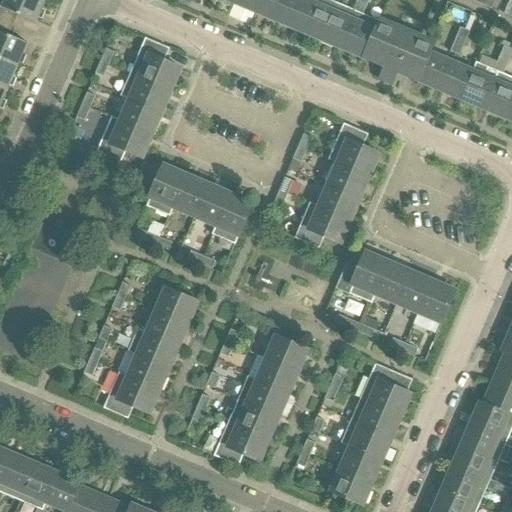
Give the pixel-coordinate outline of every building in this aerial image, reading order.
[(0,4),(0,19),(14,26),(20,14),(38,22),(48,0),(47,0),(4,0),(2,6),(0,4)] [(235,0),(234,2),(256,12),(261,0),(235,0)] [(261,0),(256,12),(278,21),(286,0),(261,0)] [(286,0),(278,21),(299,31),(312,0),(286,0)] [(312,0),(299,31),(321,40),(337,4),(328,0),(312,0)] [(358,0),(353,11),(337,4),(321,40),(343,49),(363,0),(358,0)] [(369,0),(363,0),(343,49),(364,59),(380,23),(378,22),(363,15),(369,0)] [(468,0),(490,9),(493,0),(468,0)] [(365,57),(385,66),(380,78),(386,80),(408,30),(380,17),(378,22),(380,23),(364,59),(365,59),(365,57)] [(0,59),(18,67),(29,43),(10,35),(14,26),(0,19),(0,59)] [(455,41),(465,45),(470,33),(460,29),(455,41)] [(421,35),(408,30),(386,80),(392,83),(397,70),(405,74),(416,79),(416,81),(418,82),(429,54),(419,49),(415,48),(421,35)] [(168,49),(146,40),(131,74),(169,91),(179,69),(163,62),(168,49)] [(465,45),(455,41),(450,53),(460,57),(465,45)] [(472,72),(473,72),(461,100),(483,109),(509,49),(504,47),(494,71),(476,63),(472,72)] [(511,54),(511,50),(509,49),(483,109),(504,119),(511,101),(511,78),(503,75),(511,54)] [(115,53),(107,50),(102,61),(110,65),(115,53)] [(429,54),(418,82),(439,91),(451,63),(429,54)] [(0,59),(0,87),(8,91),(18,67),(0,59)] [(96,74),(104,78),(110,65),(102,61),(96,74)] [(473,72),(472,72),(451,63),(439,91),(461,100),(473,72)] [(169,91),(131,74),(122,96),(160,113),(169,91)] [(0,109),(8,91),(0,87),(0,109)] [(96,97),(87,93),(82,105),(90,109),(96,97)] [(119,120),(112,118),(150,135),(160,113),(122,96),(121,97),(127,100),(119,120)] [(77,118),(85,121),(90,109),(82,105),(77,118)] [(150,135),(112,118),(97,154),(118,164),(124,151),(140,158),(150,135)] [(326,160),(337,165),(367,178),(377,154),(361,147),(366,135),(342,124),(326,160)] [(298,148),(307,152),(312,138),(304,135),(298,148)] [(307,152),(298,148),(290,169),(298,172),(307,152)] [(148,196),(152,197),(147,208),(170,218),(175,207),(172,206),(186,176),(161,165),(148,196)] [(367,178),(337,165),(328,187),(357,200),(367,178)] [(172,206),(175,207),(194,216),(208,185),(186,176),(172,206)] [(286,178),(280,190),(288,194),(294,181),(288,179),(286,178)] [(208,185),(194,216),(216,225),(230,195),(208,185)] [(357,200),(328,187),(318,208),(348,221),(357,200)] [(280,190),(275,202),(278,203),(283,206),(288,194),(280,190)] [(217,225),(213,234),(234,243),(238,234),(239,235),(252,205),(230,195),(216,225),(217,225)] [(318,208),(310,205),(295,239),(320,250),(325,238),(338,244),(348,221),(318,208)] [(145,241),(148,242),(157,246),(160,239),(148,233),(145,241)] [(160,239),(157,246),(169,251),(172,244),(160,239)] [(187,259),(191,261),(200,265),(204,257),(191,251),(187,259)] [(335,289),(348,295),(348,294),(371,305),(376,294),(375,293),(387,264),(364,254),(363,257),(357,255),(344,267),(335,289)] [(204,257),(200,265),(213,270),(216,263),(204,257)] [(375,293),(376,294),(397,303),(410,273),(387,264),(375,293)] [(432,283),(410,273),(397,303),(419,313),(432,283)] [(123,283),(118,296),(126,300),(131,287),(123,283)] [(432,283),(419,313),(442,322),(454,292),(432,283)] [(157,312),(188,325),(198,303),(166,290),(157,312)] [(118,296),(116,300),(112,308),(120,312),(126,300),(118,296)] [(148,334),(179,347),(188,325),(157,312),(148,334)] [(358,334),(361,326),(338,316),(335,324),(358,334)] [(363,326),(361,326),(358,334),(371,340),(375,331),(373,330),(376,323),(366,319),(363,326)] [(104,327),(99,338),(98,340),(107,343),(112,331),(104,327)] [(511,329),(503,350),(511,354),(511,329)] [(129,353),(138,357),(138,356),(169,369),(179,347),(148,334),(138,330),(129,353)] [(226,342),(234,346),(239,334),(231,330),(226,342)] [(308,351),(277,338),(268,359),(298,372),(308,351)] [(390,348),(394,349),(402,353),(406,345),(393,340),(390,348)] [(234,346),(226,342),(220,355),(228,358),(234,346)] [(406,345),(402,353),(415,358),(418,350),(406,345)] [(89,361),(98,365),(103,353),(94,349),(89,361)] [(497,378),(496,382),(511,388),(511,354),(503,350),(502,354),(506,356),(499,371),(501,371),(497,378)] [(138,357),(129,378),(160,392),(169,369),(138,356),(138,357)] [(259,381),(289,394),(298,372),(268,359),(259,381)] [(98,365),(89,361),(84,373),(93,377),(98,365)] [(376,364),(364,392),(361,399),(402,417),(412,394),(408,392),(413,380),(376,364)] [(119,374),(117,380),(104,408),(129,419),(134,407),(151,414),(160,392),(129,378),(119,374)] [(213,374),(208,386),(215,389),(220,377),(213,374)] [(330,386),(339,390),(344,379),(335,375),(330,386)] [(258,383),(250,379),(241,399),(280,416),(289,394),(259,381),(258,383)] [(490,392),(484,406),(511,418),(511,388),(496,382),(494,385),(491,393),(490,392)] [(330,386),(328,393),(324,400),(333,404),(339,390),(330,386)] [(197,406),(206,410),(211,399),(202,395),(197,406)] [(241,399),(232,421),(271,438),(280,416),(241,399)] [(361,399),(352,421),(392,439),(402,417),(361,399)] [(197,406),(191,420),(200,424),(206,410),(197,406)] [(481,406),(472,426),(507,442),(509,437),(511,430),(511,418),(484,406),(484,407),(481,406)] [(320,435),(325,422),(316,419),(311,431),(320,435)] [(232,421),(229,427),(216,456),(241,467),(246,455),(261,461),(271,438),(232,421)] [(341,445),(350,449),(351,447),(383,461),(392,439),(352,421),(341,445)] [(472,426),(462,448),(497,463),(504,447),(505,447),(507,442),(472,426)] [(302,452),(311,456),(315,444),(307,441),(302,452)] [(351,447),(350,449),(342,469),(373,482),(383,461),(351,447)] [(462,448),(453,469),(488,485),(490,481),(497,463),(462,448)] [(16,456),(0,449),(0,490),(1,491),(16,456)] [(311,456),(302,452),(296,465),(305,469),(311,456)] [(38,465),(16,456),(1,491),(4,492),(23,500),(37,466),(38,465)] [(38,465),(37,466),(23,500),(39,507),(39,509),(44,511),(46,505),(59,474),(38,465)] [(332,492),(364,505),(373,482),(342,469),(332,492)] [(453,469),(444,491),(479,506),(486,490),(488,485),(453,469)] [(46,505),(62,511),(70,511),(81,488),(80,488),(82,484),(59,474),(46,505)] [(488,485),(486,490),(498,495),(502,486),(490,481),(488,485)] [(511,490),(502,486),(498,495),(511,500),(511,496),(511,490)] [(95,511),(102,498),(94,495),(95,494),(81,488),(70,511),(95,511)] [(444,491),(434,511),(477,511),(478,510),(479,506),(444,491)] [(95,511),(128,511),(130,509),(116,503),(115,504),(102,498),(95,511)]
